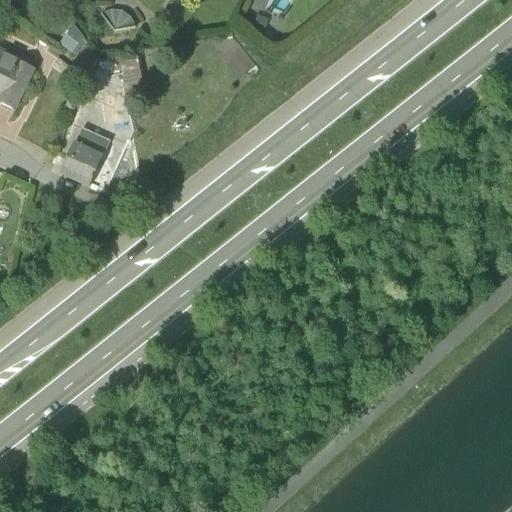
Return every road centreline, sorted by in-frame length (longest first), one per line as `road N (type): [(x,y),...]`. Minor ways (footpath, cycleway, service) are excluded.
road 1 (primary): [(0,440),(511,32)]
road 2 (primary): [(465,0),(0,364)]
